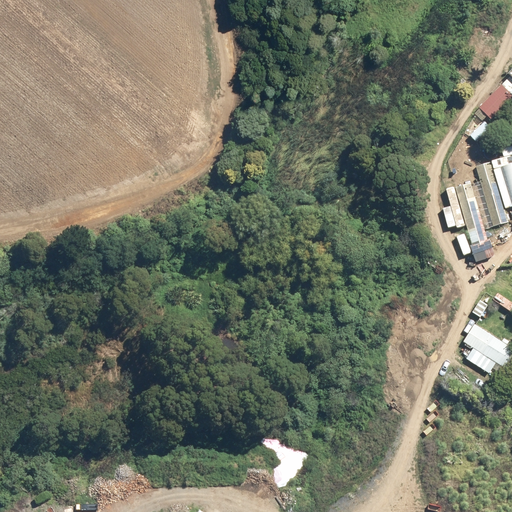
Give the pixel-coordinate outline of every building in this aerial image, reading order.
[(492,117),(511,96),(501,86),(481,107),(492,117)] [(497,142),(511,191),(511,138),(497,142)] [(491,164),(477,168),(495,226),(510,222),(491,164)] [(473,247),(488,243),(471,184),(456,188),(473,247)] [(511,346),(476,323),(465,341),(475,348),(468,359),(491,373),(498,362),(507,368),(511,359),(511,346)]
